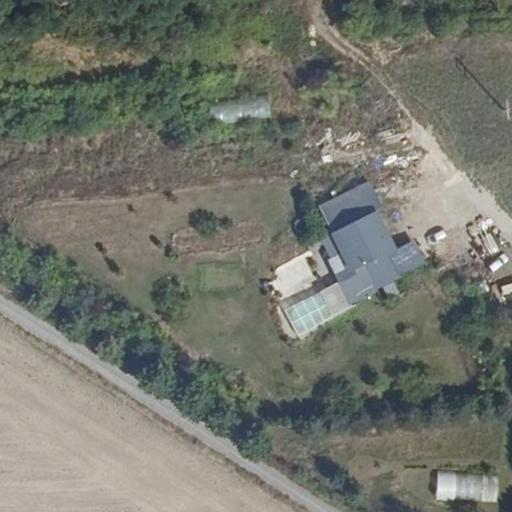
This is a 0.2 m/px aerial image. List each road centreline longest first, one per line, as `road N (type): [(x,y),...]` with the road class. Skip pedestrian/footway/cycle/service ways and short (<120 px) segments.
road 1 (unclassified): [(326,511),(0,306)]
road 2 (track): [(312,0),(315,18),(378,74),(446,172),(511,241)]
